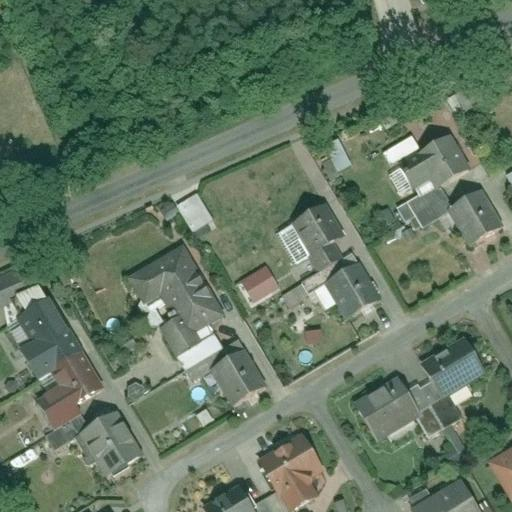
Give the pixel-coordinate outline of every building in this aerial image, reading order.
[(449,100),(460,118),(487,102),(476,84),(449,100)] [(403,166),(425,153),(415,136),(387,153),(396,170),(403,166)] [(472,167),(453,136),(425,153),(403,166),(417,189),(433,179),(438,188),(441,186),(472,167)] [(340,173),(354,166),(340,140),(326,148),(340,173)] [(404,196),(417,189),(403,166),(396,170),(390,173),(404,196)] [(438,188),(412,203),(419,215),(425,226),(450,211),(454,208),(441,186),(438,188)] [(507,226),(485,190),(454,208),(450,211),(472,247),(507,226)] [(215,219),(200,194),(177,208),(192,234),(215,219)] [(419,215),(412,203),(401,210),(408,222),(419,215)] [(328,205),(295,225),(313,256),(337,242),(346,236),(328,205)] [(399,221),(391,208),(382,214),(389,226),(399,221)] [(313,256),(295,225),(279,234),(297,265),(310,258),(313,256)] [(415,227),(405,233),(411,243),(421,237),(415,227)] [(346,257),(337,242),(313,256),(310,258),(319,273),(346,257)] [(227,315),(186,245),(131,278),(148,306),(171,293),(184,315),(195,334),(199,332),(227,315)] [(384,299),(362,263),(327,284),(339,304),(348,320),(384,299)] [(30,281),(0,293),(6,308),(36,296),(30,281)] [(339,304),(327,284),(315,291),(327,311),(339,304)] [(264,289),(247,285),(243,300),(260,305),(264,289)] [(52,372),(84,353),(53,301),(24,319),(37,341),(24,349),(41,379),(52,372)] [(180,356),(204,342),(199,332),(195,334),(184,315),(163,328),(180,356)] [(204,342),(180,356),(189,371),(225,349),(216,335),(204,342)] [(247,351),(213,371),(235,407),(269,387),(247,351)] [(39,401),(57,431),(111,398),(84,353),(52,372),(61,387),(39,401)] [(478,357),(438,381),(447,397),(487,373),(478,357)] [(438,381),(412,397),(422,412),(447,397),(438,381)] [(372,421),(398,405),(388,389),(362,404),(372,421)] [(372,421),(369,422),(381,442),(424,416),(422,412),(412,397),(398,405),(372,421)] [(145,456),(120,413),(82,435),(108,478),(145,456)] [(306,436),(262,463),(280,492),(291,511),(296,511),(322,497),(314,484),(329,475),(306,436)] [(511,450),(491,463),(511,497),(511,450)] [(481,511),(463,482),(417,509),(418,511),(481,511)] [(255,511),(241,488),(206,508),(208,511),(255,511)] [(291,511),(280,492),(258,505),(261,511),(291,511)]
